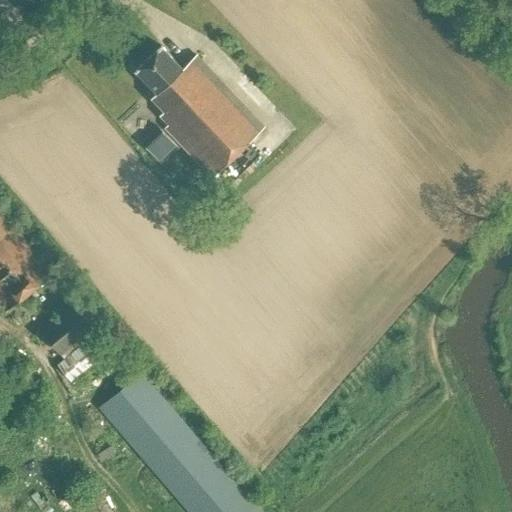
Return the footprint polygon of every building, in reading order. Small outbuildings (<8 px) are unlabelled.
[(211,179),(262,130),(193,58),(180,70),(158,48),(134,70),(157,94),(151,99),(164,113),(159,117),(167,125),(163,129),(211,179)] [(155,144),(165,133),(156,123),(145,133),(155,144)] [(0,310),(3,314),(52,271),(0,211),(0,310)] [(62,354),(98,324),(79,301),(42,331),(62,354)] [(71,381),(112,348),(98,331),(57,364),(71,381)] [(261,511),(141,372),(100,408),(189,511),(261,511)] [(99,452),(109,468),(126,458),(116,441),(99,452)]
